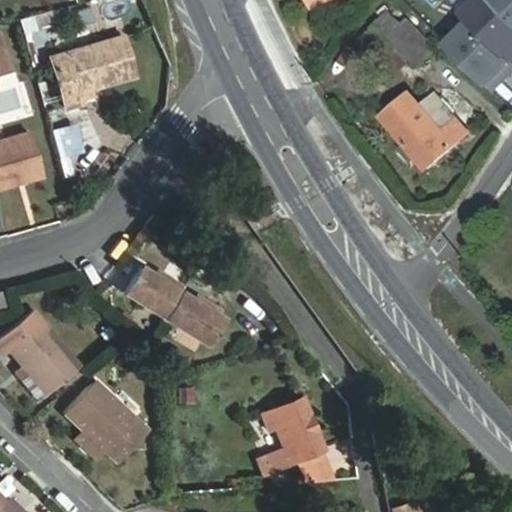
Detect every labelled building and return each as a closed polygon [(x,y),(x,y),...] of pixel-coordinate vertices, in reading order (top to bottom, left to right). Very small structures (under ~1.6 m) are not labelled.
[(511,58),(511,17),(494,0),(477,0),(464,14),(471,21),(511,60),(511,58)] [(511,0),(494,0),(511,17),(511,0)] [(433,30),(448,44),(471,21),(464,14),(456,6),(433,30)] [(49,11),(19,20),(23,32),(53,24),(49,11)] [(389,63),(401,74),(413,60),(418,65),(442,41),(435,35),(430,41),(408,20),(402,25),(389,13),(366,37),(391,62),(389,63)] [(511,61),(511,60),(471,21),(448,44),(495,91),(506,79),(501,74),(511,62),(511,61)] [(79,93),(137,77),(125,33),(47,55),(63,110),(82,104),(79,93)] [(0,34),(0,71),(12,68),(2,34),(0,34)] [(511,62),(501,74),(506,79),(511,73),(511,62)] [(428,168),(469,132),(436,95),(423,106),(411,93),(383,117),(428,168)] [(30,132),(0,140),(0,186),(43,174),(30,132)] [(123,293),(203,345),(219,319),(139,268),(123,293)] [(33,310),(0,336),(0,351),(3,355),(9,351),(46,393),(79,365),(33,310)] [(148,430),(95,380),(63,412),(116,462),(148,430)] [(303,398),(263,414),(269,428),(276,426),(284,447),(266,455),(272,469),(292,461),(300,481),(333,478),(323,448),(303,398)] [(0,503),(0,511),(23,511),(7,496),(0,503)]
